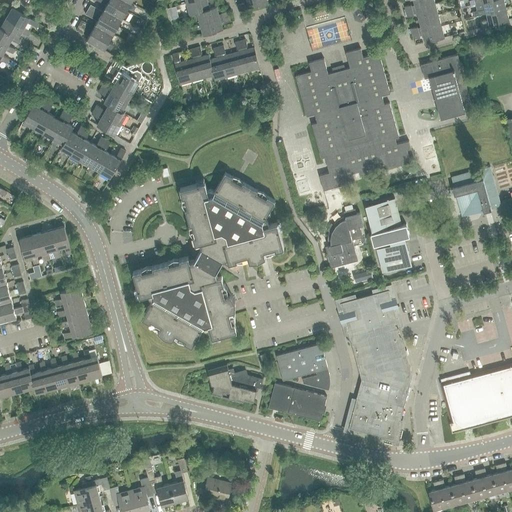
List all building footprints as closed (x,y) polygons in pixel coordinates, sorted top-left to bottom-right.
[(130,12),(127,10),(109,0),(105,8),(122,18),(125,20),(130,12)] [(126,0),(109,0),(127,10),(131,3),(126,0)] [(206,0),(198,0),(187,3),(190,15),(197,13),(209,9),(206,0)] [(267,0),(246,0),(248,8),(268,3),(267,0)] [(413,0),(416,9),(435,4),(434,0),(413,0)] [(485,8),(477,11),(478,15),(486,13),(506,8),(503,0),(491,0),(483,2),(485,8)] [(97,8),(91,4),(88,9),(94,13),(97,8)] [(435,4),(416,9),(419,20),(438,15),(435,4)] [(30,17),(12,7),(6,17),(24,27),(27,22),(34,26),(36,22),(29,17),(30,17)] [(209,9),(197,13),(200,24),(220,18),(216,7),(209,9)] [(105,8),(100,16),(118,26),(122,18),(105,8)] [(489,24),(489,25),(509,19),(506,8),(486,13),(488,19),(480,22),(481,26),(489,24)] [(94,13),(88,9),(85,14),(92,18),(94,13)] [(422,31),(441,26),(438,15),(419,20),(422,31)] [(100,16),(96,24),(113,34),(118,26),(100,16)] [(31,31),(24,27),(6,17),(1,27),(18,37),(21,32),(28,36),(31,31)] [(220,18),(200,24),(203,35),(223,30),(223,29),(220,18)] [(88,24),(82,20),(79,25),(85,28),(88,24)] [(96,24),(91,32),(109,42),(109,41),(113,34),(96,24)] [(85,28),(79,25),(76,30),(83,33),(85,28)] [(0,26),(0,40),(8,45),(11,39),(18,43),(21,39),(18,38),(18,37),(1,27),(0,26)] [(444,37),(441,26),(422,31),(425,42),(444,37)] [(91,32),(86,40),(104,50),(107,46),(111,48),(113,44),(109,41),(109,42),(91,32)] [(15,49),(8,45),(0,40),(0,53),(2,55),(5,49),(13,53),(15,49)] [(248,70),(260,67),(254,47),(243,50),(248,70)] [(361,48),(346,52),(345,52),(346,55),(347,55),(350,68),(345,69),(344,66),(344,67),(344,68),(340,69),(341,73),(338,74),(337,70),(333,71),(333,70),(332,70),(333,72),(328,74),(324,61),(324,58),(309,62),(309,65),(310,65),(311,71),(295,75),(295,76),(296,76),(307,115),(306,115),(306,116),(315,114),(316,118),(320,117),(321,121),(312,124),(321,157),(325,156),(328,168),(332,167),(333,171),(319,175),(320,175),(323,189),(323,190),(328,189),(328,188),(354,181),(355,181),(353,173),(359,171),(360,175),(367,173),(366,169),(372,167),(373,171),(380,169),(379,165),(383,164),(384,168),(410,161),(409,159),(413,158),(409,140),(396,144),(394,137),(398,136),(389,103),(390,103),(389,102),(380,105),(379,101),(383,100),(381,95),(390,93),(389,93),(379,53),(379,52),(363,57),(361,51),(361,48)] [(232,53),(237,73),(248,70),(243,50),(232,53)] [(0,59),(7,63),(9,59),(2,55),(0,53),(0,59)] [(221,56),(226,76),(237,73),(232,53),(221,56)] [(203,77),(213,74),(214,74),(210,59),(208,54),(197,57),(203,77)] [(457,54),(437,60),(421,64),(425,78),(429,77),(441,118),(465,112),(460,96),(468,94),(457,54)] [(221,56),(210,59),(214,74),(213,74),(215,79),(226,76),(221,56)] [(186,60),(192,80),(203,77),(197,57),(186,60)] [(175,64),(180,83),(192,80),(186,60),(175,64)] [(133,92),(139,81),(141,77),(142,76),(141,72),(137,70),(134,71),(133,71),(125,66),(122,65),(119,70),(116,75),(118,77),(115,82),(133,92)] [(116,75),(119,70),(113,66),(110,72),(116,75)] [(101,87),(107,90),(110,85),(104,82),(101,87)] [(110,92),(127,102),(133,92),(115,82),(110,92)] [(107,90),(101,87),(98,91),(104,95),(107,90)] [(122,112),(122,111),(127,102),(110,92),(104,102),(108,104),(122,112)] [(42,105),(45,107),(48,101),(43,98),(40,104),(42,105)] [(48,101),(45,107),(49,110),(53,104),(48,101)] [(33,127),(43,109),(33,104),(23,121),(33,127)] [(103,108),(97,104),(94,109),(100,113),(103,108)] [(126,114),(122,111),(122,112),(108,104),(103,114),(120,124),(126,114)] [(43,109),(33,127),(43,133),(53,115),(43,109)] [(63,109),(60,116),(64,118),(68,112),(63,109)] [(100,113),(94,109),(91,114),(92,114),(97,117),(100,113)] [(73,115),(68,112),(64,118),(69,121),(73,115)] [(115,135),(115,134),(120,124),(103,114),(97,124),(115,135)] [(53,115),(43,133),(53,138),(63,121),(53,115)] [(53,138),(63,144),(71,131),(73,127),(63,121),(53,138)] [(77,131),(82,134),(85,128),(81,125),(77,131)] [(85,128),(82,134),(87,137),(90,131),(85,128)] [(81,137),(71,131),(63,144),(60,148),(70,154),(81,137)] [(81,137),(70,154),(80,160),(90,142),(81,137)] [(97,143),(102,145),(105,139),(101,137),(97,143)] [(110,142),(105,139),(102,145),(107,148),(110,142)] [(90,142),(80,160),(90,166),(100,148),(90,142)] [(100,148),(90,166),(100,171),(110,154),(100,148)] [(117,154),(122,157),(125,151),(120,148),(117,154)] [(110,154),(100,171),(110,177),(121,159),(110,154)] [(500,203),(490,167),(453,177),(456,186),(452,187),(454,195),(458,194),(463,213),(482,208),(483,212),(487,211),(491,210),(490,206),(500,203)] [(161,169),(163,177),(169,175),(167,168),(161,169)] [(267,255),(269,254),(275,251),(276,250),(284,247),(277,223),(268,225),(267,221),(264,219),(275,200),(268,196),(233,175),(232,176),(225,172),(214,191),(211,189),(207,190),(205,181),(180,188),(182,196),(181,196),(192,236),(193,236),(195,244),(200,242),(200,247),(197,253),(194,259),(189,261),(188,256),(180,258),(180,257),(140,268),(141,269),(133,271),(139,296),(148,294),(149,297),(152,299),(142,318),(149,322),(148,323),(149,323),(151,321),(160,326),(157,332),(164,338),(172,341),(174,336),(185,340),(183,343),(184,343),(192,347),(202,328),(205,330),(209,329),(212,337),(237,330),(235,322),(235,311),(235,301),(225,283),(224,283),(223,281),(221,275),(217,276),(216,272),(222,259),(227,258),(228,263),(236,260),(237,261),(240,261),(247,261),(258,261),(267,255)] [(404,242),(403,237),(409,236),(406,224),(401,225),(394,198),(365,205),(371,228),(372,233),(370,233),(374,245),(376,245),(383,272),(412,264),(408,252),(406,241),(404,242)] [(329,231),(328,238),(329,245),(325,247),(331,268),(358,260),(352,240),(363,237),(360,226),(363,225),(360,212),(356,213),(355,208),(343,211),(345,217),(338,219),(332,223),(330,223),(327,231),(329,231)] [(64,226),(53,229),(58,249),(64,247),(66,255),(71,253),(69,246),(69,245),(64,226)] [(53,229),(42,232),(47,252),(53,250),(55,258),(60,256),(58,249),(53,229)] [(42,232),(31,235),(36,255),(42,253),(45,261),(49,260),(47,252),(42,232)] [(38,263),(36,255),(31,235),(19,238),(25,258),(31,256),(34,264),(38,263)] [(29,273),(30,279),(42,276),(40,270),(29,273)] [(371,270),(358,274),(360,281),(373,278),(371,270)] [(0,284),(0,293),(9,291),(7,282),(0,284)] [(56,305),(64,303),(83,298),(80,286),(60,292),(62,298),(54,300),(56,305)] [(380,436),(395,440),(412,374),(392,303),(389,289),(340,303),(344,316),(361,379),(356,398),(353,410),(349,428),(361,431),(380,436)] [(0,293),(0,302),(12,300),(9,291),(0,293)] [(59,316),(67,314),(86,309),(83,298),(64,303),(65,309),(57,312),(59,316)] [(0,302),(0,312),(14,308),(12,300),(0,302)] [(26,319),(33,317),(29,304),(22,306),(23,311),(24,312),(26,319)] [(23,311),(22,306),(14,309),(14,308),(0,312),(0,321),(16,318),(15,314),(23,311)] [(62,327),(70,325),(89,320),(86,309),(67,314),(68,320),(60,323),(62,327)] [(89,320),(70,325),(72,331),(64,334),(65,338),(73,336),(73,337),(93,331),(89,320)] [(303,382),(328,389),(329,387),(329,385),(330,383),(330,381),(330,379),(330,376),(329,374),(329,372),(324,355),(321,343),(276,355),(283,380),(316,371),(316,374),(302,378),(303,382)] [(83,351),(85,359),(86,359),(91,378),(102,375),(97,355),(90,357),(88,349),(83,351)] [(72,354),(74,361),(75,361),(80,381),(91,378),(86,359),(85,359),(79,360),(77,352),(72,354)] [(63,365),(64,364),(69,384),(80,381),(75,361),(74,361),(68,363),(66,355),(61,357),(63,365)] [(64,364),(63,365),(57,366),(55,358),(50,360),(52,368),(53,368),(58,387),(69,384),(64,364)] [(39,363),(41,371),(42,370),(47,390),(58,387),(53,368),(52,368),(46,369),(44,361),(39,363)] [(15,363),(18,371),(23,390),(34,387),(29,368),(22,370),(20,362),(15,363)] [(511,363),(471,375),(460,378),(454,380),(441,383),(444,392),(443,392),(445,399),(451,421),(449,422),(452,432),(511,415),(511,363)] [(29,368),(34,387),(35,393),(47,390),(42,370),(41,371),(35,372),(33,364),(28,366),(29,368)] [(12,393),(23,390),(18,371),(12,373),(9,365),(4,366),(7,374),(12,393)] [(245,370),(234,373),(233,371),(233,369),(228,370),(227,365),(207,370),(211,384),(214,385),(211,394),(221,396),(221,397),(228,399),(228,398),(243,402),(243,399),(253,402),(257,386),(260,387),(262,378),(249,375),(249,376),(247,375),(245,370)] [(0,392),(1,396),(12,393),(7,374),(1,376),(0,373),(0,392)] [(320,420),(322,412),(324,408),(327,396),(275,382),(268,407),(320,420)] [(181,473),(187,471),(184,457),(177,459),(181,473)] [(505,463),(500,464),(507,489),(511,487),(511,468),(507,470),(505,463)] [(498,473),(492,474),(497,492),(507,489),(500,464),(496,465),(498,473)] [(151,466),(145,468),(148,477),(149,481),(155,480),(154,477),(151,466)] [(227,499),(231,483),(208,478),(210,470),(203,468),(199,483),(206,484),(204,493),(227,499)] [(484,468),(480,469),(487,495),(497,492),(492,474),(486,476),(484,468)] [(477,478),(471,480),(476,498),(487,495),(480,469),(475,471),(477,478)] [(177,481),(170,483),(175,501),(188,498),(183,480),(184,480),(182,475),(180,475),(179,470),(174,471),(177,481)] [(464,474),(459,475),(466,500),(476,498),(471,480),(466,481),(464,474)] [(175,501),(170,483),(163,485),(160,475),(156,476),(157,481),(155,482),(157,487),(162,505),(175,501)] [(456,484),(450,485),(455,503),(466,500),(459,475),(454,476),(456,484)] [(74,490),(77,504),(99,498),(96,485),(102,483),(103,490),(109,488),(106,476),(81,483),(82,488),(74,490)] [(130,490),(136,511),(150,508),(147,496),(152,495),(149,481),(148,477),(140,479),(142,487),(130,490)] [(443,479),(438,481),(445,506),(455,503),(450,485),(445,487),(443,479)] [(445,506),(438,481),(433,482),(435,490),(430,491),(429,491),(434,509),(435,509),(445,506)] [(114,505),(120,504),(121,511),(135,511),(136,511),(130,490),(119,493),(117,486),(109,488),(114,505)] [(109,511),(109,509),(103,511),(99,498),(77,504),(79,511),(109,511)]
